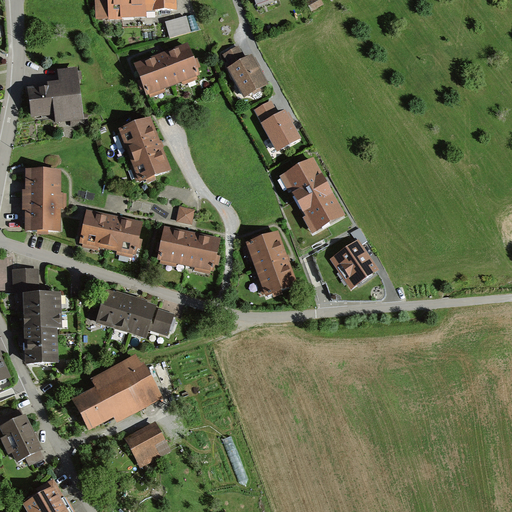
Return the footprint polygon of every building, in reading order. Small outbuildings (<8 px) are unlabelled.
[(147,16),(147,11),(177,10),(176,0),(94,0),(95,19),(107,19),(107,21),(123,21),(123,17),(147,16)] [(308,0),(306,1),(311,11),(324,5),(321,0),(308,0)] [(191,31),(186,16),(166,22),(170,37),(191,31)] [(189,42),(135,63),(147,95),(201,74),(189,42)] [(227,67),(243,97),(268,83),(253,54),(246,57),(239,46),(223,54),(230,66),(227,67)] [(27,87),(30,117),(56,114),(56,122),(71,121),(71,127),(85,125),(78,67),(57,69),(58,79),(46,80),(47,85),(27,87)] [(255,110),(277,150),(300,137),(286,110),(279,113),(272,101),(255,110)] [(150,117),(118,130),(140,182),(172,170),(150,117)] [(314,156),(280,176),(289,192),(291,191),(306,216),(302,218),(312,235),(348,214),(314,156)] [(61,230),(61,209),(67,209),(67,194),(62,193),(62,169),(27,169),(26,189),(23,189),(23,210),(27,210),(26,230),(61,230)] [(178,221),(193,224),(195,209),(180,206),(178,221)] [(116,252),(116,254),(132,258),(133,255),(136,255),(143,221),(86,209),(79,243),(83,244),(83,248),(98,251),(98,248),(116,252)] [(195,267),(194,270),(210,274),(210,270),(213,270),(220,237),(164,226),(157,260),(161,260),(160,264),(176,267),(177,264),(195,267)] [(358,240),(362,245),(367,242),(359,229),(351,233),(356,241),(358,240)] [(265,295),(297,284),(279,231),(246,242),(265,295)] [(356,241),(330,259),(351,289),(378,269),(362,245),(358,240),(356,241)] [(23,292),(25,363),(58,362),(57,327),(62,327),(60,291),(48,292),(39,292),(39,270),(13,270),(13,283),(16,283),(16,292),(23,292)] [(146,337),(149,330),(155,308),(157,303),(107,288),(101,305),(96,322),(146,337)] [(176,314),(155,308),(149,330),(168,336),(176,314)] [(0,381),(11,376),(0,351),(0,381)] [(73,399),(89,431),(114,418),(117,423),(162,397),(147,371),(134,355),(92,378),(96,387),(73,399)] [(44,450),(26,413),(0,425),(0,427),(4,436),(1,438),(9,454),(13,452),(18,462),(26,458),(30,465),(43,458),(40,452),(44,450)] [(156,422),(127,438),(142,466),(171,450),(156,422)] [(74,511),(55,477),(43,484),(46,489),(22,502),(27,511),(74,511)]
